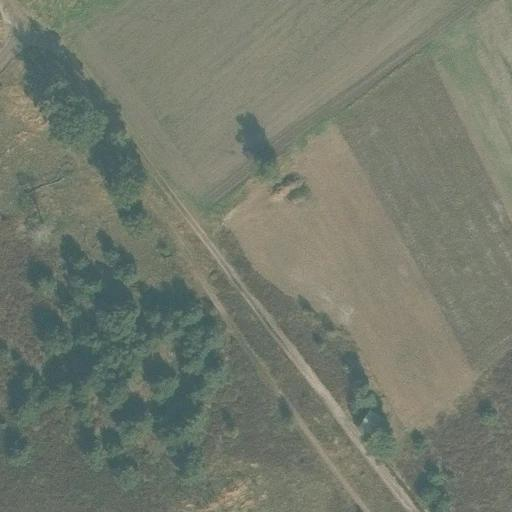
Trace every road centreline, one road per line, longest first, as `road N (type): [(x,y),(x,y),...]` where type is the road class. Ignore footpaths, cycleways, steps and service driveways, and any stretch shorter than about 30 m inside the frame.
road 1 (track): [(409,511),(65,52),(20,30)]
road 2 (unknown): [(365,511),(20,30)]
